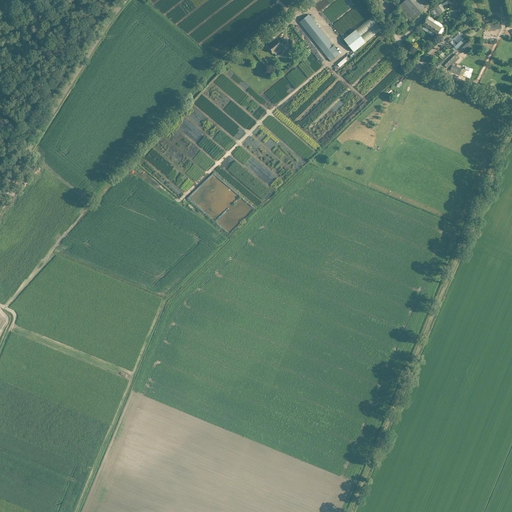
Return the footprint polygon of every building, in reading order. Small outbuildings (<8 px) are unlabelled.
[(426,0),(405,0),(400,5),(411,17),(409,19),(411,22),(428,7),(424,3),(427,1),(426,0)] [(438,5),(433,8),(438,17),(443,14),(438,5)] [(299,22),(303,26),(331,61),(340,54),(309,15),(299,22)] [(425,21),(422,25),(424,26),(429,30),(436,21),(429,16),(427,19),(426,18),(425,21)] [(465,27),(464,25),(463,23),(465,22),(464,19),(461,20),(459,16),(457,17),(459,21),(457,22),(460,27),(460,26),(462,29),(465,27)] [(372,17),(356,30),(344,39),(354,52),(366,42),(382,30),(372,17)] [(436,21),(429,30),(435,34),(437,35),(440,36),(445,28),(445,27),(436,21)] [(501,22),(488,23),(489,30),(502,29),(501,22)] [(465,36),(454,47),(456,49),(467,39),(465,36)] [(273,53),(274,53),(277,57),(283,53),(281,50),(284,48),(282,46),(277,39),(268,46),(273,53)] [(459,53),(451,62),(453,64),(456,61),(458,62),(463,57),(459,53)] [(399,87),(411,76),(406,71),(394,82),(399,87)]
